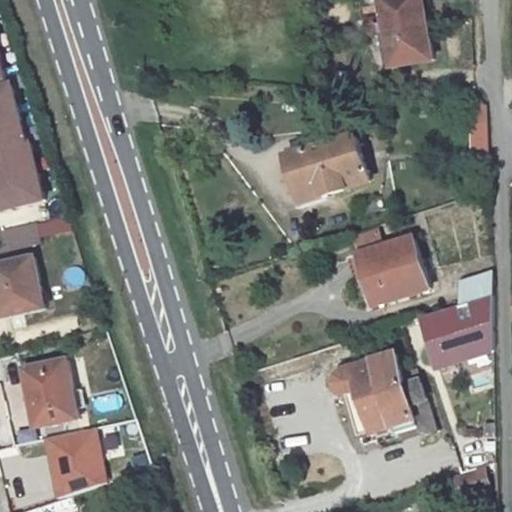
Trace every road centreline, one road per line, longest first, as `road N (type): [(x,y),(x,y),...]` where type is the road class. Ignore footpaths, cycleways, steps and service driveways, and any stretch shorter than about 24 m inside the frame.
road 1 (residential): [(493,0),(511,511)]
road 2 (primary): [(47,0),(136,279),(160,313)]
road 3 (primary): [(160,313),(161,271),(81,0)]
road 4 (primary): [(160,313),(224,511)]
